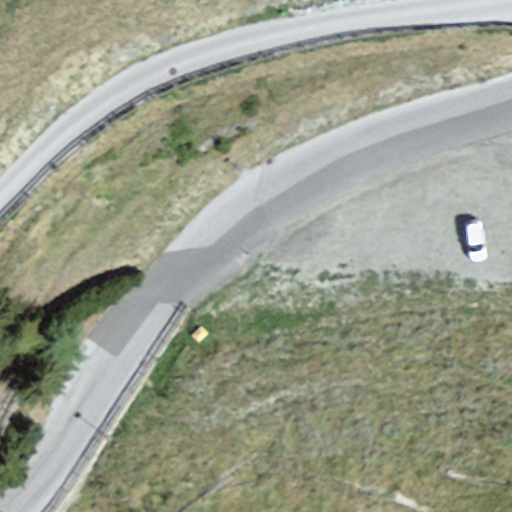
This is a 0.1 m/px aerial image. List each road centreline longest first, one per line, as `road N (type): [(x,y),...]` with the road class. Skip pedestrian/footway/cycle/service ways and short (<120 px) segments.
road 1 (residential): [(0,506),(56,449),(181,262),(261,190),(377,141),(511,99)]
road 2 (residential): [(0,179),(30,143),(104,88),(180,50),(435,0)]
